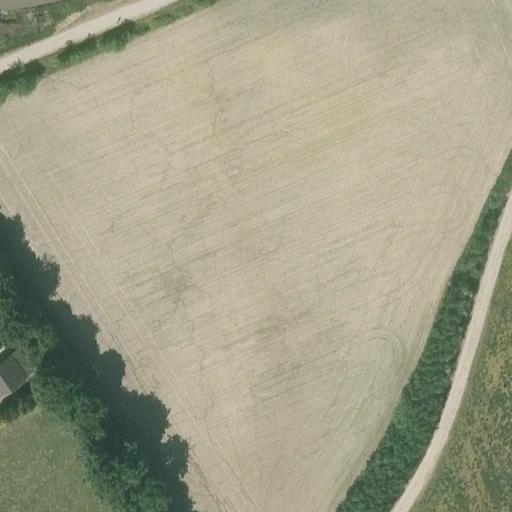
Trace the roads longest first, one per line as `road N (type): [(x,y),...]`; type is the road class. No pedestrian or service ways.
road 1 (track): [(405,511),(449,434),(511,227)]
road 2 (track): [(0,65),(159,0)]
